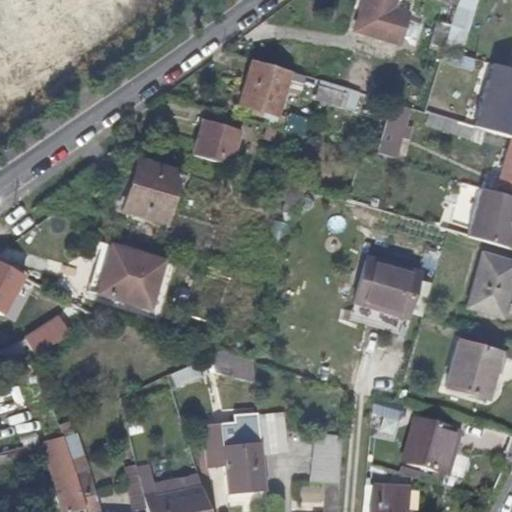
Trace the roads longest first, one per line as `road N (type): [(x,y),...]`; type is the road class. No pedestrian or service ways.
road 1 (unclassified): [(258,0),(0,190)]
road 2 (unknown): [(116,0),(67,46),(0,84)]
